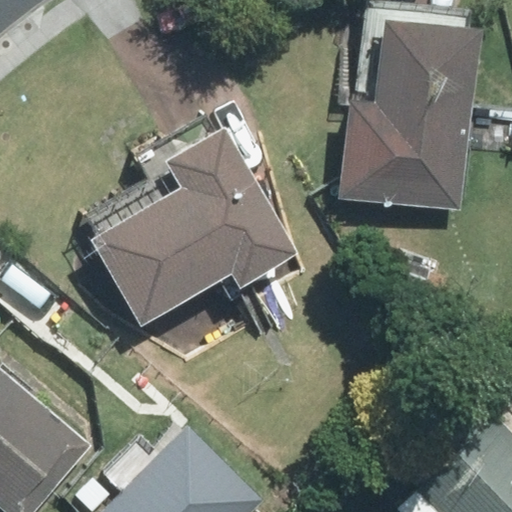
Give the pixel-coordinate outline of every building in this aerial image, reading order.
[(473,18),(372,8),(364,101),(333,98),(324,202),(455,214),(473,18)] [(291,249),(208,123),(151,160),(165,182),(65,247),(120,331),(220,266),(224,272),(234,287),(291,249)] [(72,511),(49,491),(87,446),(0,372),(0,505),(8,511),(72,511)] [(511,511),(511,383),(384,505),(390,511),(511,511)] [(240,511),(256,496),(172,416),(144,445),(125,427),(62,492),(83,511),(240,511)]
